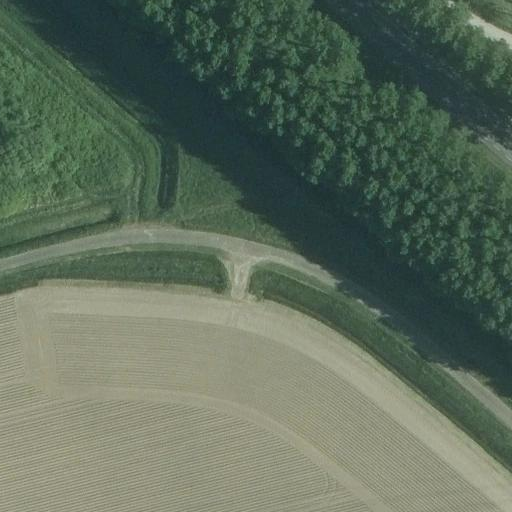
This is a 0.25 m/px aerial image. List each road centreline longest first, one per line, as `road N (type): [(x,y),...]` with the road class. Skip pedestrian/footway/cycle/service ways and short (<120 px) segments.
road 1 (unclassified): [(511,423),(327,268),(200,238),(60,250),(0,266)]
road 2 (secondary): [(511,144),(351,0)]
